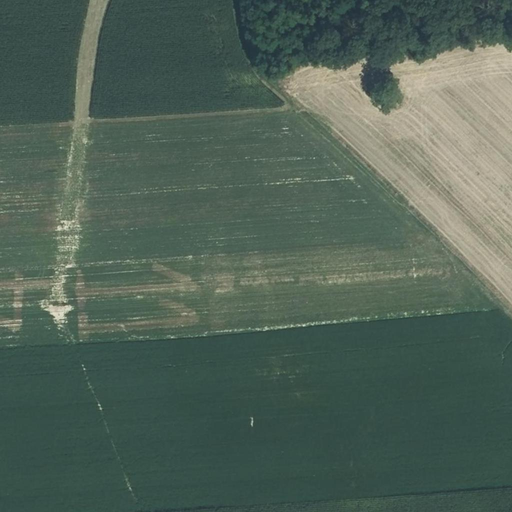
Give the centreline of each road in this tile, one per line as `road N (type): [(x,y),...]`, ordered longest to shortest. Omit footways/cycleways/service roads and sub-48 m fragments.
road 1 (track): [(511,310),(340,141),(259,76),(239,0)]
road 2 (track): [(251,61),(511,30)]
